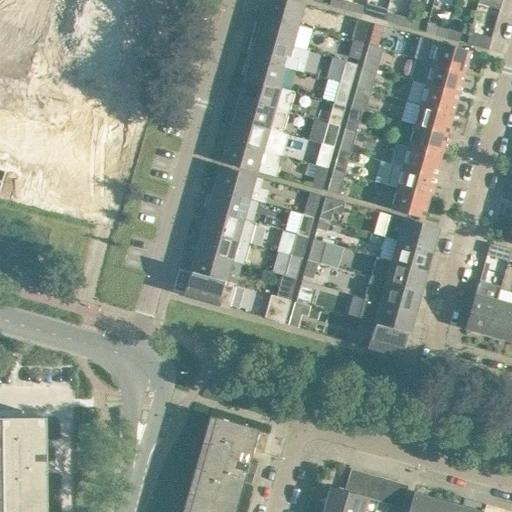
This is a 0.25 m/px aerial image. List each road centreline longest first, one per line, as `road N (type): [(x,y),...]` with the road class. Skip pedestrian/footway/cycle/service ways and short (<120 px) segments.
road 1 (unclassified): [(132,355),(235,0)]
road 2 (unclassified): [(443,362),(433,346),(511,67)]
road 3 (residential): [(274,511),(295,436),(310,425),(511,481)]
road 4 (unclassified): [(66,511),(64,400),(0,401)]
road 5 (residential): [(127,511),(149,379),(132,355)]
